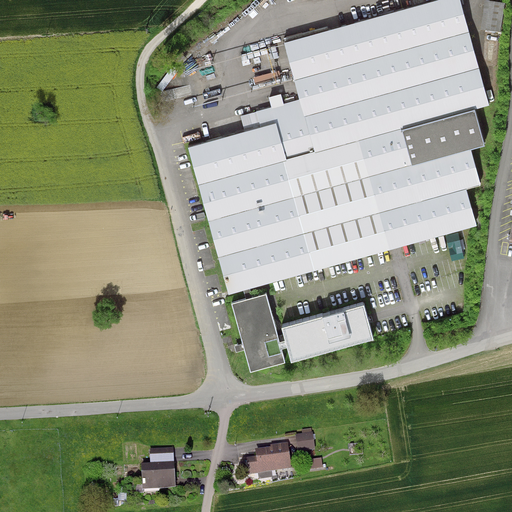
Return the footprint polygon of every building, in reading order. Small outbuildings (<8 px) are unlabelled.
[(459,0),(419,0),(283,38),(299,98),(255,110),(259,123),(187,143),(227,288),(473,220),(463,183),(477,179),(467,142),(482,138),(472,104),(487,100),(459,0)] [(264,290),(230,299),(241,341),(233,343),(235,349),(243,347),(248,367),(283,358),(279,343),(285,342),(288,355),(371,333),(362,298),(280,320),(284,335),(277,337),(264,290)] [(312,448),(310,434),(296,436),(298,450),(312,448)] [(289,468),(286,444),(270,446),(270,448),(255,450),(256,458),(247,460),(248,473),(289,468)] [(174,464),(143,466),(145,488),(175,486),(174,464)]
